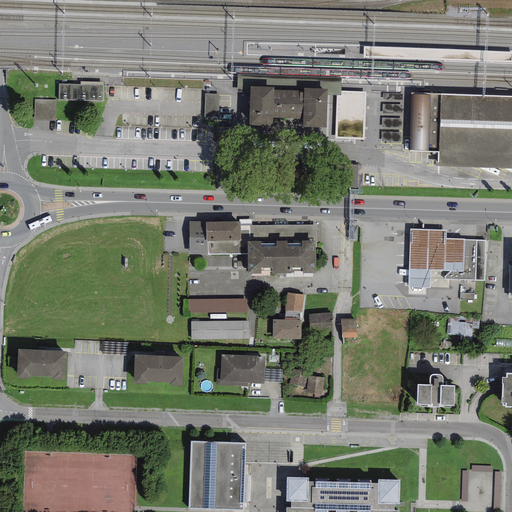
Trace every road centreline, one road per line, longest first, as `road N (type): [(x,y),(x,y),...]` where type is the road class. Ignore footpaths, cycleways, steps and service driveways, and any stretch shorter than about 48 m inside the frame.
road 1 (residential): [(511,461),(497,436),(478,429),(0,413)]
road 2 (primary): [(139,201),(511,212)]
road 3 (residential): [(3,140),(1,0)]
